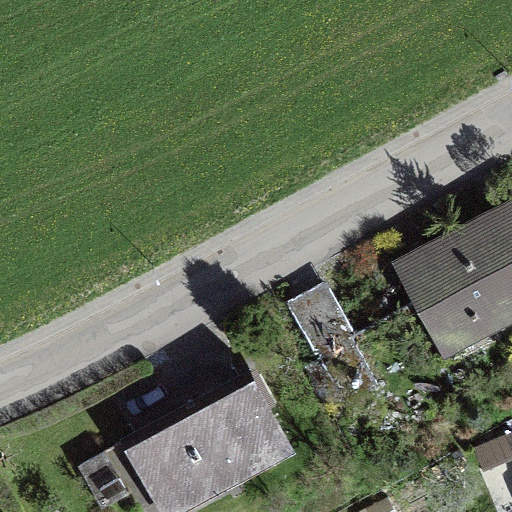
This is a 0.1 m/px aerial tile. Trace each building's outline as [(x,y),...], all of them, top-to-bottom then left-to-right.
[(511,202),(401,262),(447,347),(511,311),(511,202)] [(376,380),(351,336),(320,351),(345,397),(376,380)] [(175,511),(281,453),(238,374),(133,433),(175,511)] [(511,431),(478,446),(486,465),(511,453),(511,431)] [(104,450),(79,463),(101,504),(126,490),(104,450)]
